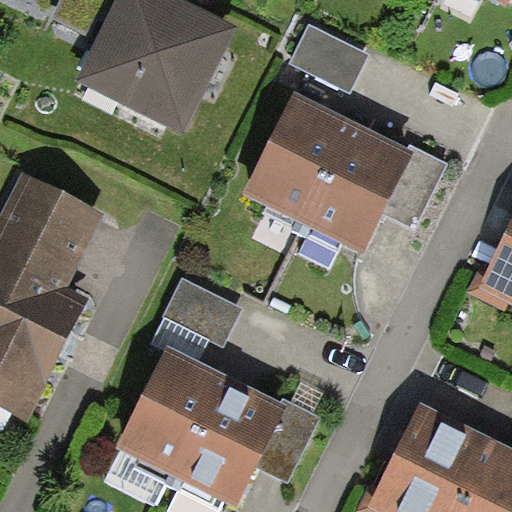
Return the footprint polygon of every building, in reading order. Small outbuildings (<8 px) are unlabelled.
[(176,0),(64,0),(56,19),(102,42),(81,85),(186,137),(239,30),(176,0)] [(487,0),(506,9),(511,0),(487,0)] [(369,56),(309,27),(285,75),(347,103),(369,56)] [(406,154),(296,97),(244,197),(367,260),(387,219),(414,233),(449,167),(410,147),(406,154)] [(0,218),(0,411),(29,426),(90,302),(71,292),(108,217),(23,173),(0,218)] [(511,223),(489,271),(482,268),(468,296),(505,314),(509,306),(511,308),(511,223)] [(244,311),(182,279),(162,319),(224,350),(244,311)] [(280,408),(169,352),(118,451),(239,511),(260,470),(290,485),(324,418),(285,398),(280,408)] [(511,511),(511,449),(422,406),(380,490),(371,486),(358,511),(511,511)]
